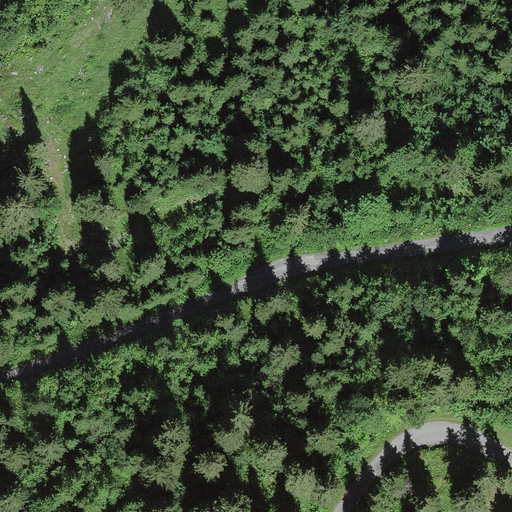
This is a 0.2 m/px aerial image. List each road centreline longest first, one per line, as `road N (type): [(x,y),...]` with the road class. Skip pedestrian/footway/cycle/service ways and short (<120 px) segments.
road 1 (track): [(0,385),(268,275),(511,236)]
road 2 (track): [(511,461),(456,434),(413,434),(384,452),(337,511)]
